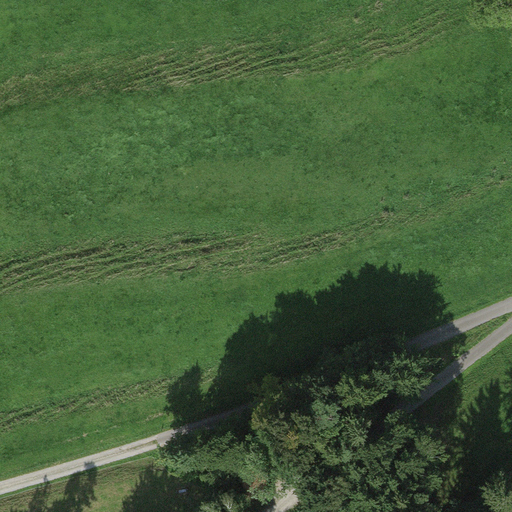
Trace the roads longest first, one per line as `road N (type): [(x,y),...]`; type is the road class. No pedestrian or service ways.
road 1 (track): [(511,307),(216,428),(0,493)]
road 2 (track): [(511,335),(303,511)]
